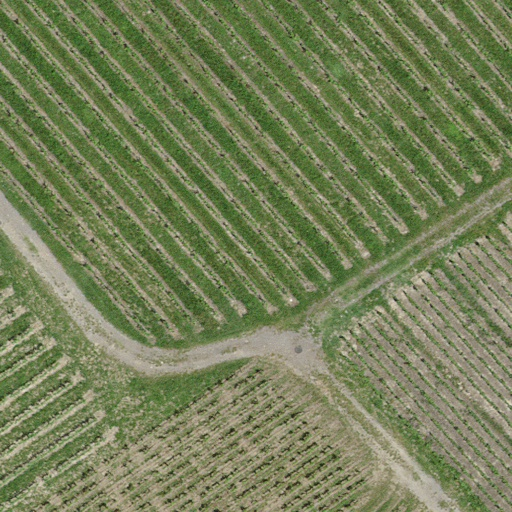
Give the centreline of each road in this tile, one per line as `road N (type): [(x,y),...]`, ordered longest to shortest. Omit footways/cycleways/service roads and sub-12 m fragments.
road 1 (track): [(0,207),(109,336),(159,366),(282,336)]
road 2 (track): [(282,336),(511,192)]
road 3 (track): [(282,336),(451,511)]
